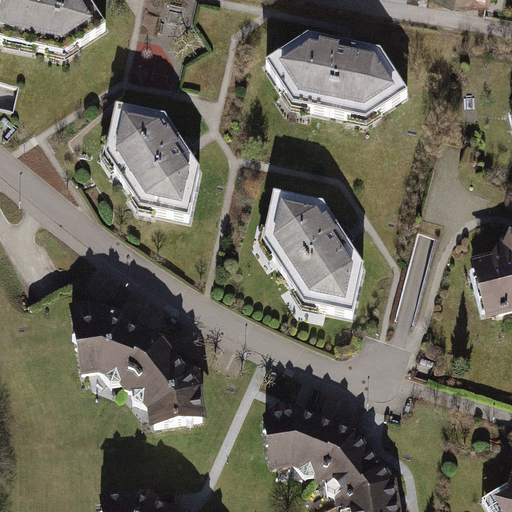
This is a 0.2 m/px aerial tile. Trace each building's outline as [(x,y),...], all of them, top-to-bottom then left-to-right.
[(0,0),(0,47),(64,63),(110,33),(88,0),(0,0)] [(310,39),(264,65),(289,108),(362,124),(407,96),(381,55),(345,47),(310,39)] [(169,122),(118,111),(105,160),(139,214),(189,223),(199,171),(169,122)] [(327,206),(274,198),(264,244),(304,313),(355,324),(366,269),(327,206)] [(497,263),(475,269),(490,328),(511,322),(511,240),(510,239),(497,263)] [(93,308),(70,316),(84,390),(105,387),(112,395),(122,395),(124,400),(132,401),(132,411),(148,418),(153,441),(206,432),(202,401),(202,380),(185,378),(164,347),(136,335),(122,320),(93,308)] [(283,411),(265,425),(275,478),(297,476),(319,486),(338,428),(283,411)] [(319,486),(338,509),(385,471),(359,437),(338,428),(319,486)] [(338,509),(339,511),(403,511),(398,484),(385,471),(338,509)] [(163,511),(150,498),(101,507),(101,511),(163,511)]
